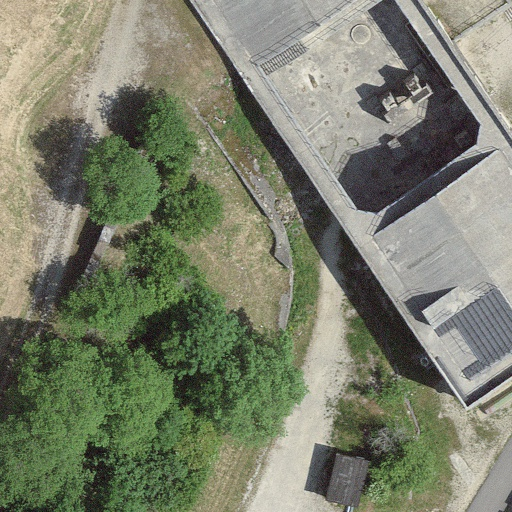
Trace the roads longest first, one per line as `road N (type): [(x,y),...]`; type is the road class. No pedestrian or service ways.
road 1 (track): [(133,0),(39,315),(0,412)]
road 2 (track): [(284,511),(346,264)]
